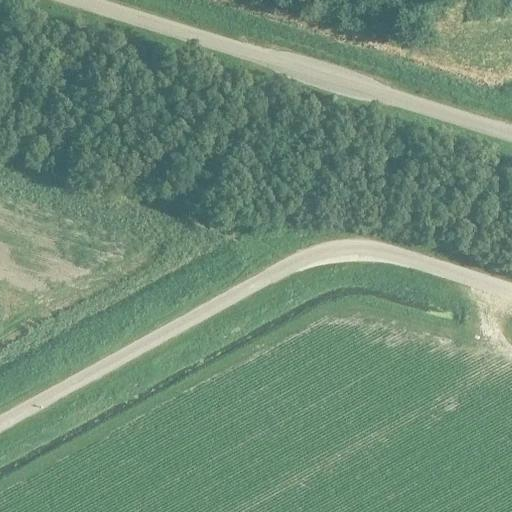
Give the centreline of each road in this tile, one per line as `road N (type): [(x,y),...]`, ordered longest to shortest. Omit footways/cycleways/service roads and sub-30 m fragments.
road 1 (unclassified): [(0,419),(301,254),(347,247),(394,255),(511,294)]
road 2 (unclassified): [(511,135),(75,0)]
